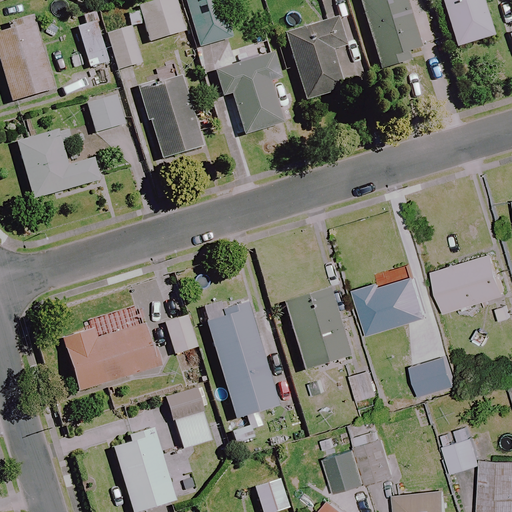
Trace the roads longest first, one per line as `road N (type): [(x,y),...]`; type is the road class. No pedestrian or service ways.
road 1 (residential): [(0,283),(511,130)]
road 2 (residential): [(48,511),(0,349)]
